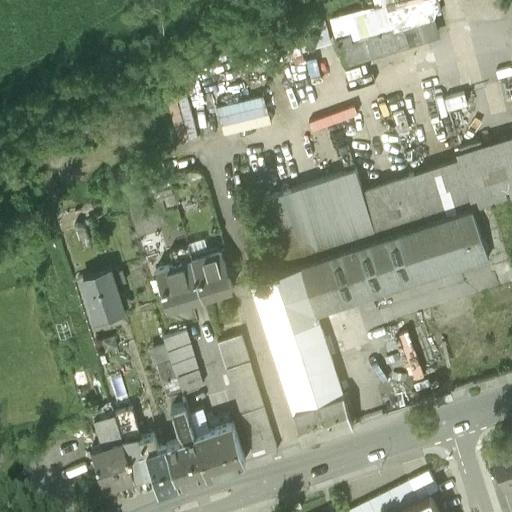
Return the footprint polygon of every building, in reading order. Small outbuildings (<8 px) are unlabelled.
[(431,0),(425,0),(333,26),(343,63),(442,35),(431,0)] [(302,54),(290,59),(305,100),(318,95),(302,54)] [(511,140),(485,149),(481,139),(456,147),(460,157),(457,158),(472,203),(511,190),(511,140)] [(457,158),(360,190),(375,236),(472,203),(457,158)] [(353,168),(254,201),(277,268),(375,236),(360,190),(353,168)] [(277,268),(252,277),(294,408),(341,392),(316,309),(488,252),(472,203),(375,236),(277,268)] [(221,247),(193,256),(204,293),(233,284),(228,271),(233,269),(228,253),(223,254),(221,247)] [(193,256),(156,268),(167,305),(204,293),(193,256)] [(111,265),(84,274),(92,301),(88,303),(94,321),(125,311),(111,265)] [(186,329),(164,336),(171,358),(176,373),(178,372),(178,373),(199,367),(186,329)] [(278,447),(241,330),(218,337),(255,455),(278,447)] [(171,358),(157,362),(168,395),(181,391),(176,373),(171,358)] [(199,367),(178,373),(178,372),(176,373),(181,389),(198,384),(198,383),(203,381),(199,367)] [(234,419),(211,426),(198,384),(181,389),(181,391),(184,399),(207,472),(246,459),(234,419)] [(341,392),(294,408),(304,438),(353,421),(342,392),(341,392)] [(207,472),(184,399),(169,404),(176,426),(183,436),(165,441),(178,481),(207,472)] [(153,431),(141,435),(131,404),(113,410),(134,475),(134,476),(153,470),(158,486),(178,481),(165,441),(157,445),(153,431)] [(113,410),(95,416),(103,442),(92,446),(105,485),(122,480),(121,479),(134,475),(113,410)] [(511,434),(490,442),(504,483),(511,480),(511,434)] [(409,476),(349,505),(352,511),(387,511),(418,497),(409,476)] [(438,511),(431,496),(397,511),(438,511)]
